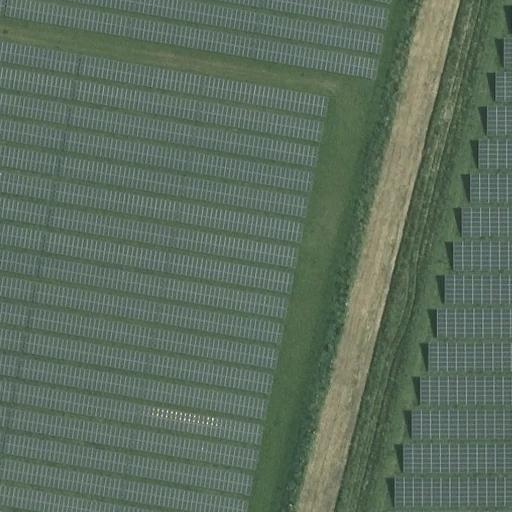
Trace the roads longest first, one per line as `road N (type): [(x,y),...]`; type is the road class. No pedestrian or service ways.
road 1 (track): [(258,511),(345,103),(336,94),(0,36)]
road 2 (track): [(357,511),(483,0)]
